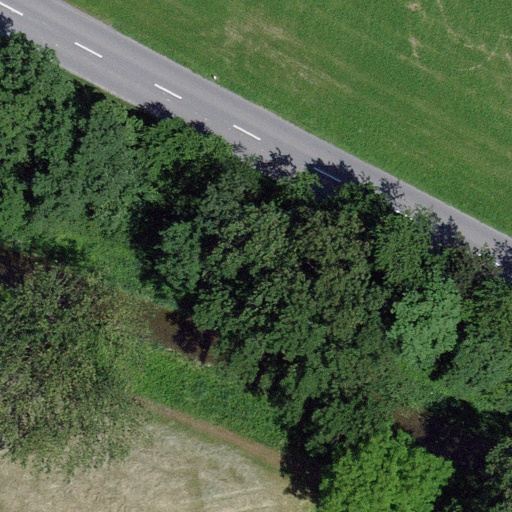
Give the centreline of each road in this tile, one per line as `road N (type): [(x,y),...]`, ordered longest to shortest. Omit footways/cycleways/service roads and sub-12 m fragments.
road 1 (tertiary): [(511,272),(0,4)]
road 2 (track): [(0,357),(393,511)]
